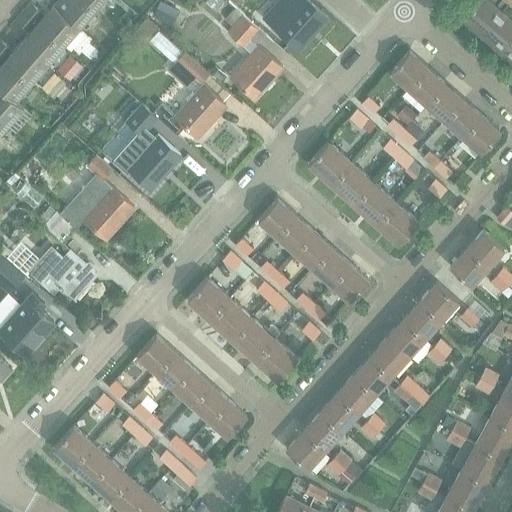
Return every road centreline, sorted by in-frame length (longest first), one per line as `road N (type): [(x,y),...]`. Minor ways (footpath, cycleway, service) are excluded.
road 1 (residential): [(0,465),(146,302)]
road 2 (residential): [(146,302),(267,166)]
road 3 (residential): [(278,418),(398,286)]
road 4 (residential): [(398,286),(267,166)]
road 5 (residential): [(278,418),(146,302)]
road 6 (residential): [(398,286),(511,159)]
road 7 (residential): [(267,166),(379,39)]
road 8 (residential): [(511,110),(403,13)]
